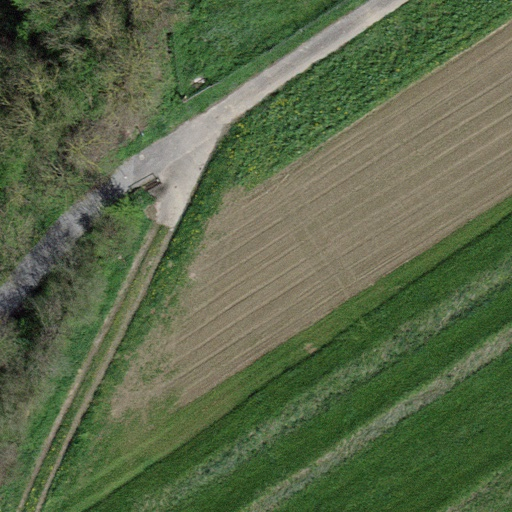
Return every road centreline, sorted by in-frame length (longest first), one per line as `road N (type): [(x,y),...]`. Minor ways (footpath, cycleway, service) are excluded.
road 1 (track): [(390,0),(30,253),(0,292)]
road 2 (track): [(181,143),(162,246),(33,478),(23,511)]
